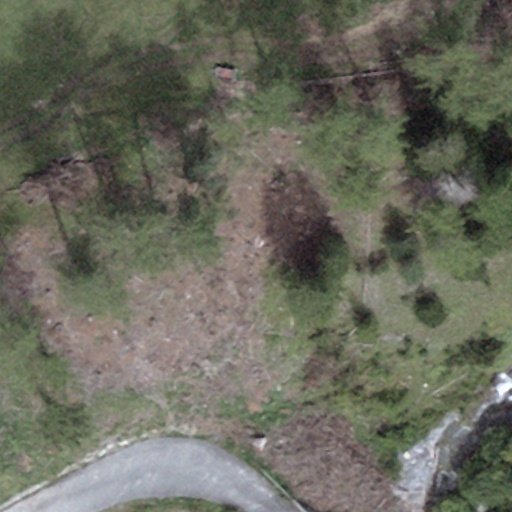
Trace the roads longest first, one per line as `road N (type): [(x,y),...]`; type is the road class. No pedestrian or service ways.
road 1 (track): [(269,511),(234,485),(168,470),(128,476),(42,511)]
road 2 (track): [(0,140),(113,72)]
